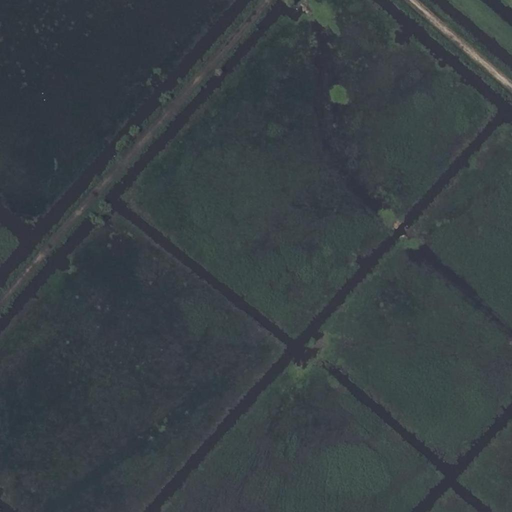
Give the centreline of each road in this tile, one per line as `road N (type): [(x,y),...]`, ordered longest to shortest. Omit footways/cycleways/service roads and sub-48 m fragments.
road 1 (track): [(266,0),(0,303)]
road 2 (track): [(411,0),(511,87)]
